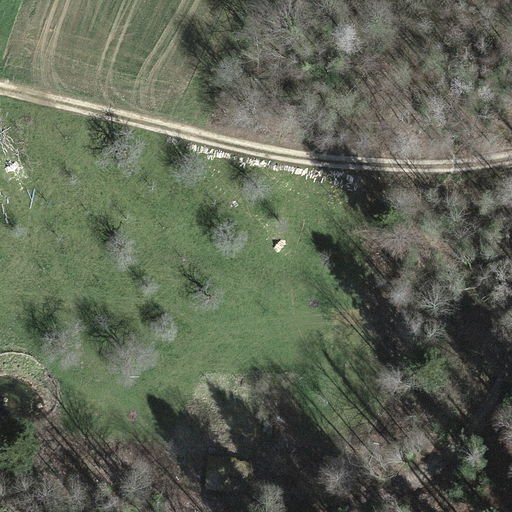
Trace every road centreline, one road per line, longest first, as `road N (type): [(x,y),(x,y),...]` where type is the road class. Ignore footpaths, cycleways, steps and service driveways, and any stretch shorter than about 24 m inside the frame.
road 1 (track): [(511,148),(464,163),(345,166),(0,88)]
road 2 (track): [(340,511),(451,458),(511,374)]
